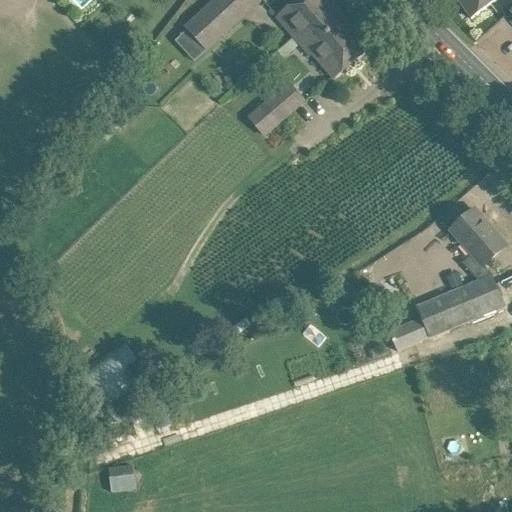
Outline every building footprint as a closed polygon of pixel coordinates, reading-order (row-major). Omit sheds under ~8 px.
[(215,0),(186,28),(208,52),(261,3),(257,0),(215,0)] [(297,0),(276,19),(292,38),(308,56),(310,53),(332,79),(353,61),(368,48),(331,5),(326,0),(297,0)] [(457,0),(472,19),(497,0),(457,0)] [(247,118),(265,138),(304,103),(287,84),(247,118)] [(102,145),(117,126),(134,104),(120,94),(104,116),(89,135),(102,145)] [(446,341),(453,338),(450,330),(505,307),(491,276),(483,267),(507,246),(475,210),(451,231),(472,255),(462,264),(478,282),(464,288),(453,292),(418,307),(422,318),(389,332),(397,353),(443,334),(446,341)] [(458,274),(448,278),(453,292),(464,288),(458,274)] [(149,381),(126,342),(75,373),(98,411),(149,381)] [(136,490),(133,466),(109,469),(112,493),(136,490)]
